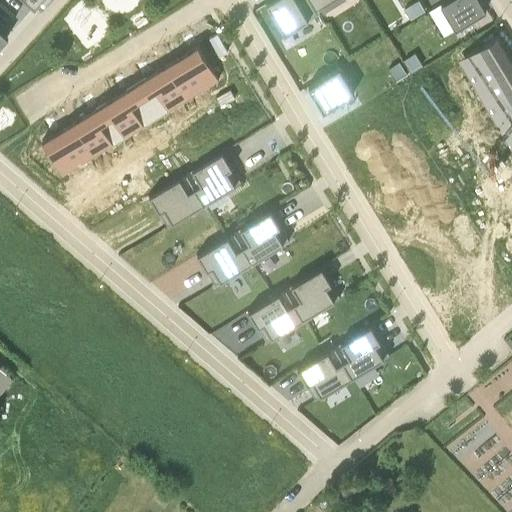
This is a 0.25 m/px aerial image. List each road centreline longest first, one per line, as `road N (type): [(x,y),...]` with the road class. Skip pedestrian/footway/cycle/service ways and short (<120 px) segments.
road 1 (residential): [(341,455),(0,159)]
road 2 (residential): [(237,0),(451,358)]
road 3 (residential): [(32,91),(190,0)]
road 4 (residential): [(341,455),(451,358)]
